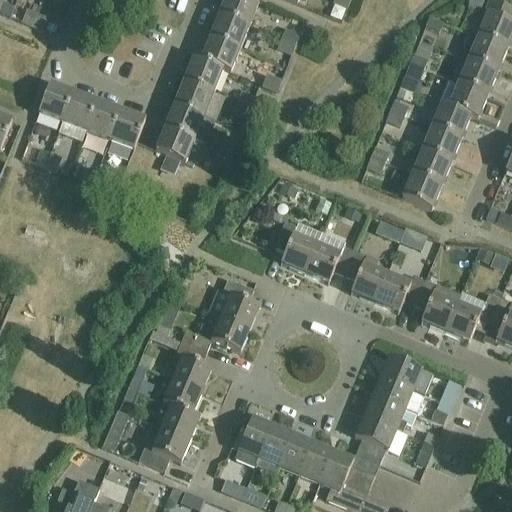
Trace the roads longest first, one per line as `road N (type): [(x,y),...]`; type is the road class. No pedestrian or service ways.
road 1 (residential): [(201,0),(184,34),(168,44),(143,103),(58,72),(86,0)]
road 2 (residential): [(258,379),(272,397),(325,410),(338,401),(365,327)]
road 3 (residential): [(508,382),(365,327)]
road 4 (residential): [(454,511),(508,382)]
road 5 (residential): [(258,379),(240,387),(196,493)]
